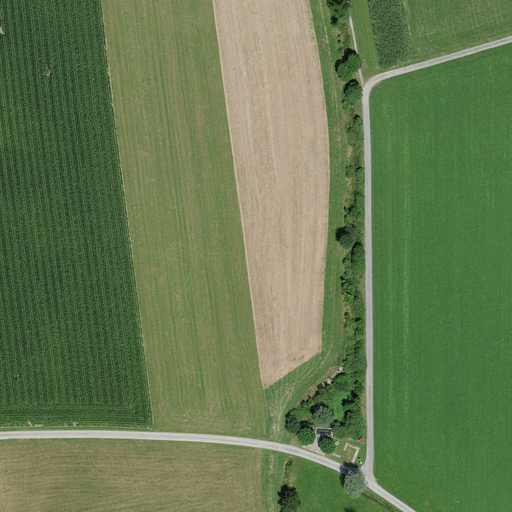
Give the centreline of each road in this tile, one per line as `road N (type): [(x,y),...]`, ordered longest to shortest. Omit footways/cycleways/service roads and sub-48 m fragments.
road 1 (track): [(367,84),(365,480)]
road 2 (track): [(365,480),(259,443),(0,435)]
road 3 (track): [(511,36),(380,73),(367,84)]
